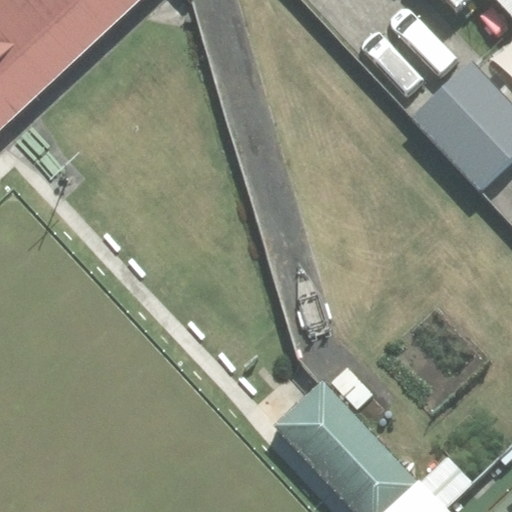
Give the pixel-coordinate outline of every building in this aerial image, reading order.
[(0,0),(0,134),(145,0),(0,0)] [(511,0),(429,0),(448,19),(467,1),(511,47),(511,0)] [(511,98),(476,58),(404,122),(471,197),(511,161),(511,98)] [(312,390),(262,436),(333,511),(381,511),(406,490),(312,390)] [(442,464),(415,488),(437,511),(449,511),(470,494),(442,464)] [(427,511),(406,490),(381,511),(427,511)]
